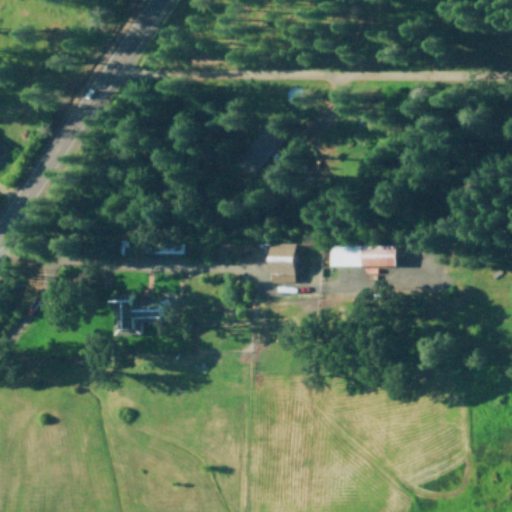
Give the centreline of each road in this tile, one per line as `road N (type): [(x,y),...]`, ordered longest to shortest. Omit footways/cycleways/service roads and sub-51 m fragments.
road 1 (residential): [(0,243),(25,256),(115,264),(249,265),(264,283),(303,288),(421,271)]
road 2 (residential): [(105,72),(511,51)]
road 3 (residential): [(0,354),(130,350),(166,337),(248,344),(249,265)]
road 4 (secondary): [(0,227),(153,0)]
road 5 (track): [(248,344),(240,511)]
